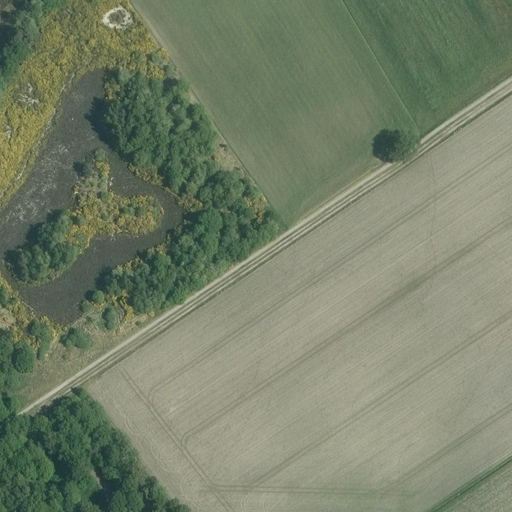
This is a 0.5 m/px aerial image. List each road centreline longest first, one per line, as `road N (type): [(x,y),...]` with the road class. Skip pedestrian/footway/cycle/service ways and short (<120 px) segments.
road 1 (track): [(43,408),(511,87)]
road 2 (track): [(109,511),(101,473),(43,408)]
